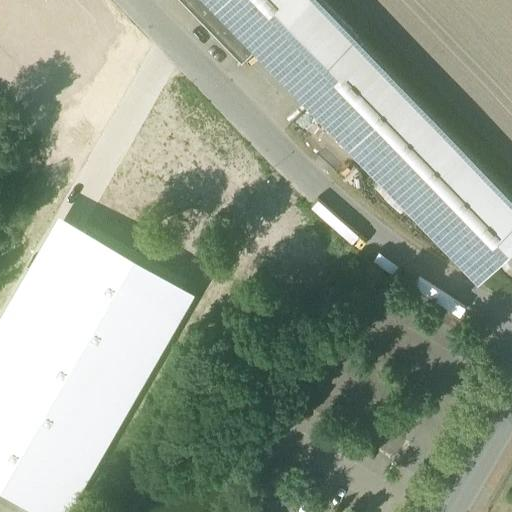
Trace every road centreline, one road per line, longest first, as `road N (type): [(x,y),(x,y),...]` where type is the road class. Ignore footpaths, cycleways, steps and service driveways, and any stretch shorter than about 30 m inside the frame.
road 1 (residential): [(511,315),(318,190),(130,0)]
road 2 (residential): [(432,511),(511,386)]
